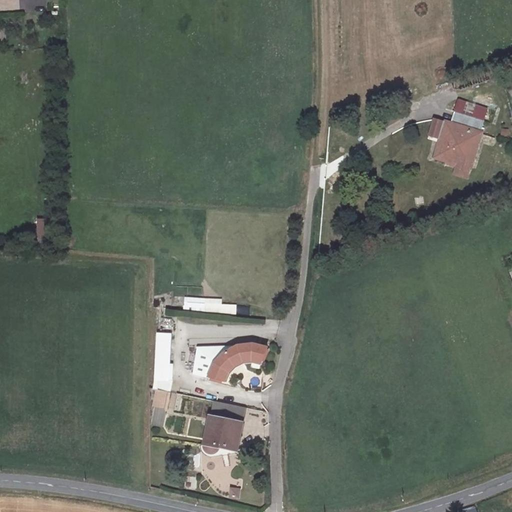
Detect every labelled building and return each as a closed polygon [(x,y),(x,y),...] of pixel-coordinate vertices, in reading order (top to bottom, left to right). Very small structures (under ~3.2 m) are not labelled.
[(463,175),(472,149),(483,119),(454,109),(445,133),(441,131),(433,154),(444,157),(443,160),(453,164),(451,171),(463,175)] [(185,298),(184,312),(237,313),(237,305),(223,304),(223,298),(185,298)] [(156,387),(168,390),(169,379),(166,378),(168,331),(156,330),(154,378),(157,378),(156,387)] [(196,343),(188,368),(223,379),(225,371),(233,362),(241,359),(250,358),(260,360),(265,344),(248,339),(237,341),(196,343)] [(156,387),(154,406),(166,407),(168,390),(156,387)] [(244,405),(215,399),(212,415),(209,415),(205,441),(205,445),(207,448),(210,450),(214,451),(218,449),(220,447),(221,444),(238,448),(243,421),(241,420),(244,405)] [(229,498),(240,500),(242,489),(231,487),(229,498)]
